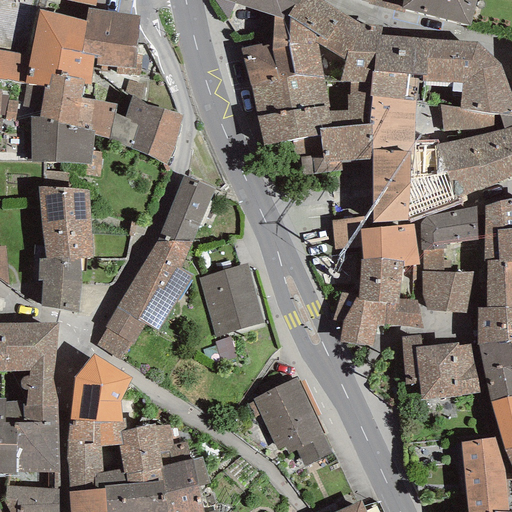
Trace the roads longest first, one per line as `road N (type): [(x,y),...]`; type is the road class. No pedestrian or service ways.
road 1 (tertiary): [(393,511),(214,105),(185,0)]
road 2 (residential): [(147,0),(188,139),(162,214),(83,344)]
road 3 (residential): [(511,44),(407,30),(331,0)]
road 4 (residential): [(83,344),(65,392),(65,511)]
